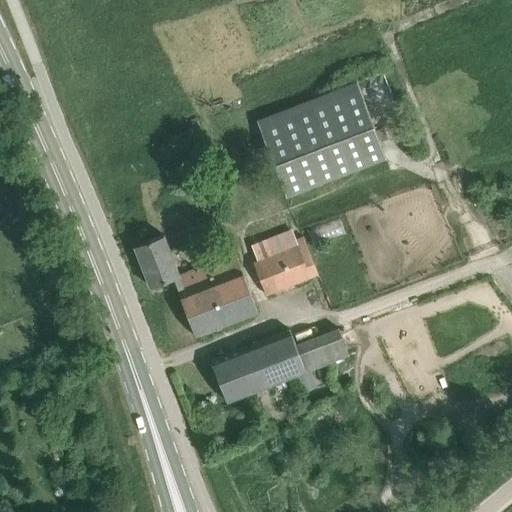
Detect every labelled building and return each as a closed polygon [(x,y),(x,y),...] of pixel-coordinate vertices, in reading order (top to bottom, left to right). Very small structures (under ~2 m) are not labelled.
[(357,81),(324,94),(257,120),(284,190),(384,151),(357,81)] [(267,294),(313,276),(318,274),(303,236),(298,238),(293,227),(252,244),(258,259),(254,261),(267,294)] [(151,287),(174,278),(183,274),(166,234),(136,246),(151,287)] [(235,252),(183,274),(174,278),(180,292),(179,292),(197,337),(199,336),(199,335),(259,312),(235,252)] [(295,343),(291,330),(225,355),(214,359),(212,360),(212,362),(213,362),(227,399),(228,401),(230,400),(350,355),(339,326),(295,343)]
